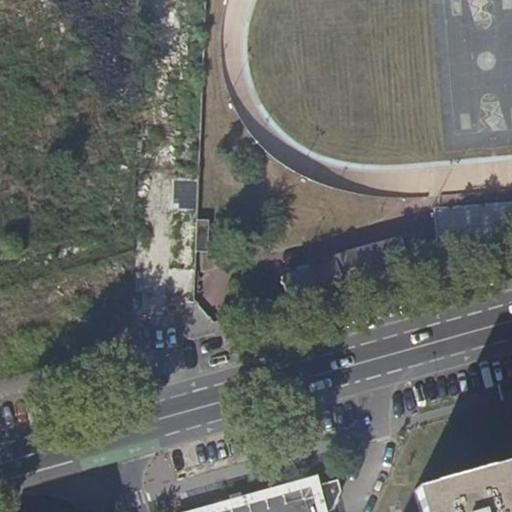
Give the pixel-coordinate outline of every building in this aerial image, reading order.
[(438,255),(453,256),(511,239),(511,201),(435,208),(438,255)] [(211,220),(199,219),(197,251),(210,252),(211,220)] [(281,277),(288,302),(431,262),(422,232),(334,256),(334,258),(330,259),(331,263),(311,269),(309,263),(303,265),(305,271),(281,277)] [(511,511),(511,488),(506,467),(416,493),(421,511),(511,511)] [(216,510),(209,511),(333,511),(335,511),(342,493),(339,481),(319,487),(317,480),(216,510)]
